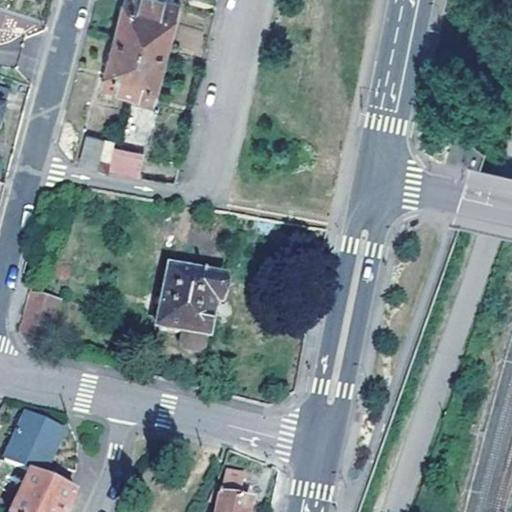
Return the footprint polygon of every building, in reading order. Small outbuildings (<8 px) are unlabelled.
[(104,85),(131,93),(155,98),(167,51),(179,4),(162,0),(126,0),(117,38),(104,85)] [(0,127),(4,112),(10,92),(0,89),(0,127)] [(87,138),(80,164),(97,168),(104,143),(87,138)] [(113,164),(111,175),(140,179),(142,180),(144,161),(116,156),(113,164)] [(101,161),(99,172),(111,175),(113,164),(101,161)] [(172,271),(159,331),(184,337),(182,345),(188,354),(196,355),(202,350),(204,341),(209,342),(216,307),(221,308),(226,283),(172,271)] [(31,348),(45,352),(57,306),(32,300),(24,332),(31,348)] [(11,428),(18,433),(26,416),(17,412),(11,428)] [(32,476),(41,480),(63,432),(26,416),(18,433),(4,463),(32,476)] [(32,476),(13,511),(67,511),(75,496),(65,491),(41,480),(32,476)] [(249,511),(251,506),(238,503),(242,483),(226,482),(218,511),(249,511)]
